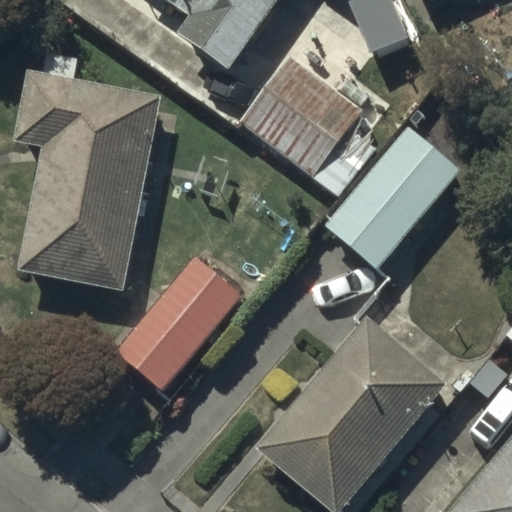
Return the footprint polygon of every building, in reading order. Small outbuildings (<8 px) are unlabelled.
[(175,40),(232,77),(281,0),(159,0),(189,19),(175,40)] [(336,0),(354,12),(362,0),(336,0)] [(378,63),(412,47),(389,0),(356,16),(378,63)] [(293,56),(243,124),(317,178),(313,183),(343,205),(380,154),(354,136),(371,113),(293,56)] [(129,294),(163,98),(29,75),(17,146),(45,151),(23,276),(129,294)] [(463,174),(411,131),(327,229),(379,273),(463,174)] [(193,257),(116,355),(167,397),(247,301),(193,257)] [(332,511),(344,511),(450,389),(371,321),(260,449),(332,511)] [(511,511),(511,444),(456,511),(511,511)]
